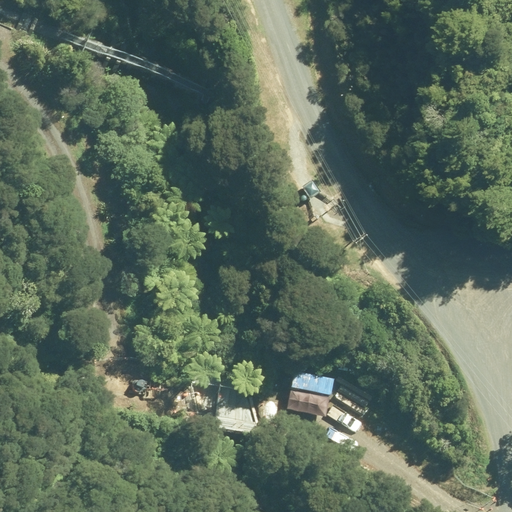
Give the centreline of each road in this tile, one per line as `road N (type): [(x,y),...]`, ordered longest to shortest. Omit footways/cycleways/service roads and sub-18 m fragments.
road 1 (track): [(490,511),(326,423),(195,401),(123,399),(85,125),(0,74)]
road 2 (tertiary): [(511,428),(497,337),(449,270),(352,188)]
